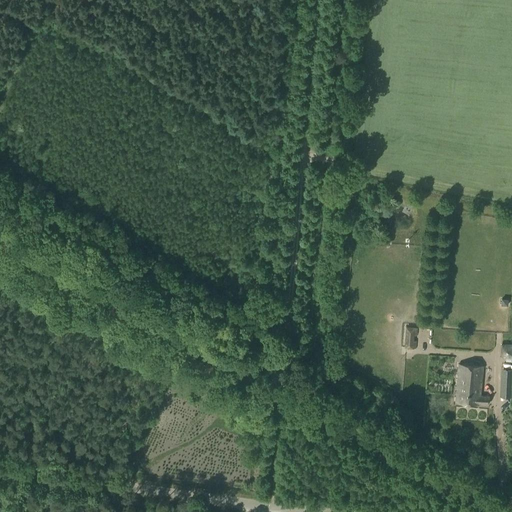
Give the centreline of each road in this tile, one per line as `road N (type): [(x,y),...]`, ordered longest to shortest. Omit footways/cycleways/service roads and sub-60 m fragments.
road 1 (track): [(318,0),(280,389)]
road 2 (track): [(0,231),(280,389)]
road 3 (unclassified): [(0,470),(269,510)]
road 4 (track): [(280,389),(445,482)]
